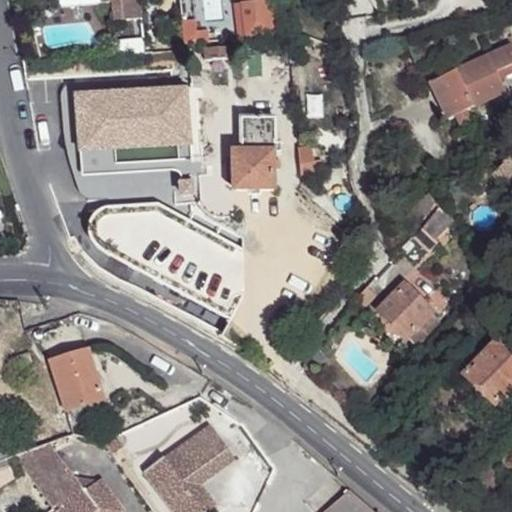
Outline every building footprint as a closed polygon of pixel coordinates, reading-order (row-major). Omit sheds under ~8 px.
[(99,0),(100,2),(112,1),(114,22),(142,19),(139,0),(99,0)] [(279,37),(274,0),(264,2),(259,2),(262,23),(243,25),(245,40),(279,37)] [(408,0),(412,12),(425,8),(422,0),(408,0)] [(262,23),(259,2),(240,4),(243,25),(262,23)] [(183,23),(185,46),(209,45),(208,34),(198,34),(197,22),(183,23)] [(429,85),(448,122),(456,117),(460,126),(470,121),(465,113),(505,93),(498,79),(511,71),(511,48),(510,45),(429,85)] [(234,49),(204,50),(205,62),(234,61),(234,49)] [(84,199),(198,194),(188,71),(66,85),(58,94),(67,149),(75,184),(84,199)] [(276,120),(242,121),(242,155),(235,155),(235,159),(232,159),(229,161),(228,164),(229,184),(230,187),(232,188),(235,188),(235,192),(273,191),(273,157),(276,157),(276,120)] [(300,179),(319,177),(317,148),(298,150),(300,179)] [(511,160),(498,173),(511,187),(511,186),(511,160)] [(506,192),(511,187),(498,173),(493,178),(506,192)] [(429,216),(435,204),(429,196),(418,203),(420,205),(429,216)] [(243,246),(157,204),(102,207),(90,221),(91,236),(100,251),(229,324),(246,289),(243,246)] [(429,216),(420,205),(416,207),(425,219),(429,216)] [(442,211),(400,254),(414,268),(437,245),(434,242),(449,227),(452,230),(457,225),(442,211)] [(433,314),(404,286),(377,313),(407,341),(409,340),(420,328),(429,337),(441,324),(431,316),(433,314)] [(367,289),(353,305),(362,312),(376,296),(367,289)] [(420,328),(409,340),(418,348),(429,337),(420,328)] [(511,333),(509,331),(464,378),(495,408),(511,389),(511,333)] [(88,351),(50,363),(66,414),(104,402),(88,351)] [(218,474),(235,461),(211,428),(165,461),(164,460),(145,474),(172,511),(184,511),(195,504),(201,511),(208,511),(216,507),(201,486),(194,476),(211,464),(218,474)] [(117,439),(106,447),(113,455),(123,447),(117,439)] [(16,457),(28,473),(55,453),(49,445),(16,457)] [(27,473),(35,484),(63,463),(55,453),(28,473),(27,473)] [(123,511),(101,482),(96,485),(85,493),(77,482),(63,463),(35,484),(53,509),(56,506),(60,511),(123,511)] [(201,486),(218,474),(211,464),(194,476),(201,486)] [(96,485),(77,482),(85,493),(96,485)] [(374,511),(349,493),(325,511),(374,511)]
